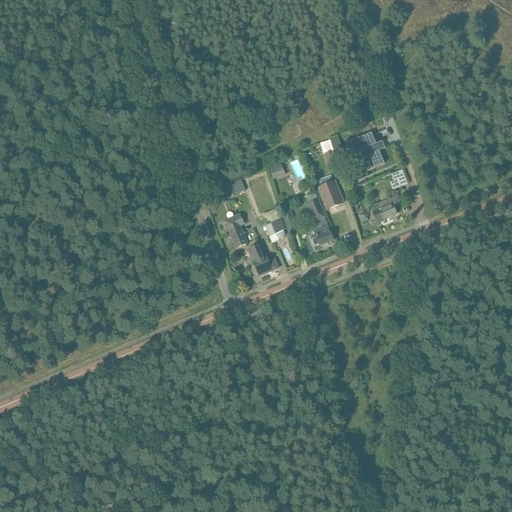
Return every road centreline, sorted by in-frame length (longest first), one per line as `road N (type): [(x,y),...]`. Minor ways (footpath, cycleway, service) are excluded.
road 1 (unclassified): [(231,310),(129,0)]
road 2 (residential): [(231,310),(511,198)]
road 3 (unclassified): [(0,404),(231,310)]
